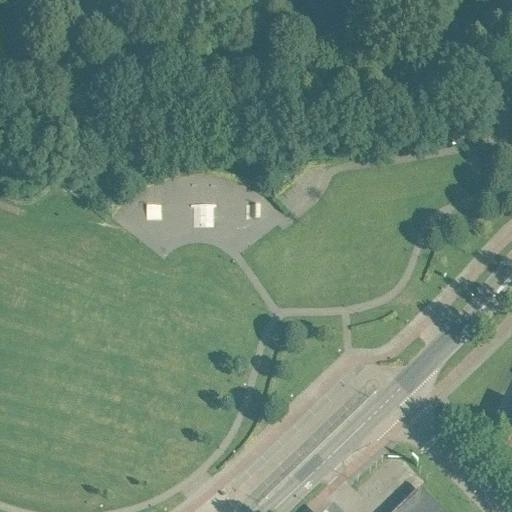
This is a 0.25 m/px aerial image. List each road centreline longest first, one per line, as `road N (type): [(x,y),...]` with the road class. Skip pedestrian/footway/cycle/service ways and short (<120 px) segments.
road 1 (tertiary): [(386,400),(511,278)]
road 2 (tertiary): [(268,511),(386,400)]
road 3 (unclassified): [(499,511),(386,400)]
